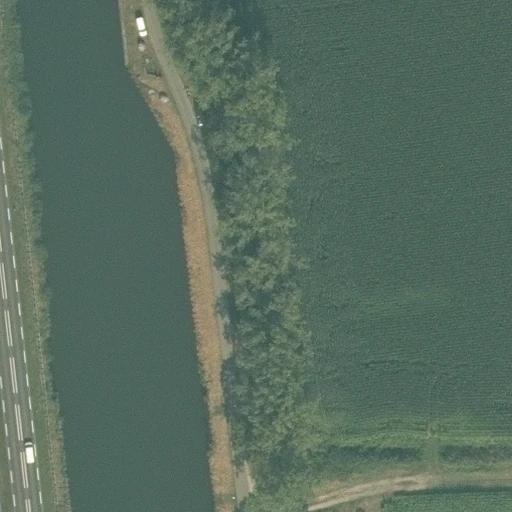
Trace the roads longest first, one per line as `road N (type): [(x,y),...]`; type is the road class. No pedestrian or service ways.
road 1 (unclassified): [(242,511),(211,217),(197,141),(148,0)]
road 2 (primary): [(30,511),(0,238)]
